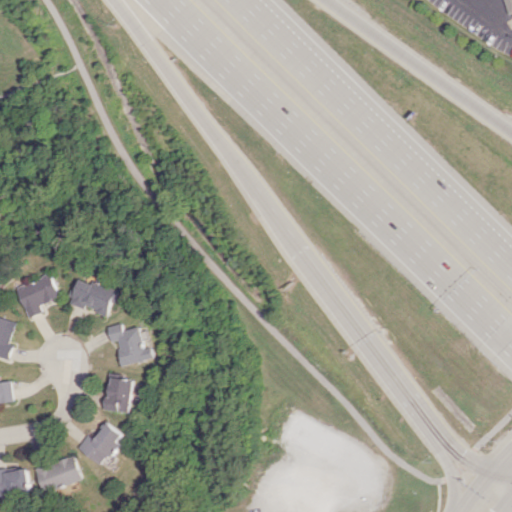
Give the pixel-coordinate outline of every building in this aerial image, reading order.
[(29,318),(44,312),(41,304),(61,296),(52,273),(17,287),(29,318)] [(71,303),(86,309),(87,306),(109,315),(120,290),(95,279),(93,283),(81,278),(71,303)] [(17,322),(0,315),(0,356),(9,360),(15,344),(10,343),(17,322)] [(109,409),(134,412),(136,379),(111,377),(109,409)] [(0,402),(16,400),(12,378),(0,380),(0,402)] [(103,464),(110,454),(115,458),(125,444),(121,441),(127,434),(111,422),(96,442),(89,437),(81,448),(103,464)] [(86,479),(77,454),(38,469),(47,493),(86,479)] [(30,468),(6,472),(6,469),(0,470),(0,496),(34,491),(30,468)]
